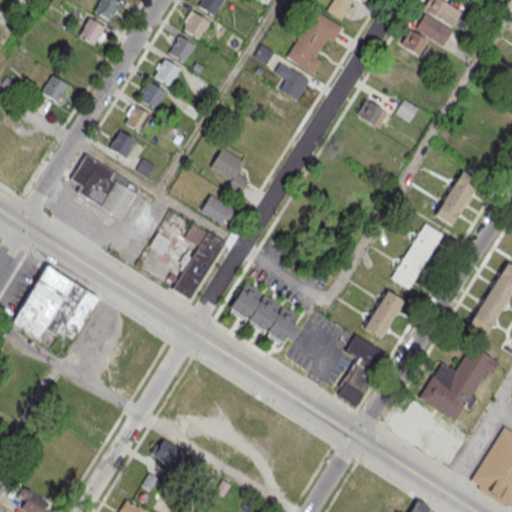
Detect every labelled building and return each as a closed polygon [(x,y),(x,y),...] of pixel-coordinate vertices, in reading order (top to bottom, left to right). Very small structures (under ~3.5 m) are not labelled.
[(108,20),(93,11),(99,0),(115,0),(119,2),(108,20)] [(221,0),(211,15),(197,6),(200,0),(221,0)] [(359,0),(365,2),(366,0),(330,0),(325,11),(343,19),(350,0),(359,0)] [(440,0),(458,11),(449,26),(424,11),(431,0),(440,0)] [(285,56),(312,73),(320,61),(314,57),(325,39),(331,42),(341,27),(314,10),(285,56)] [(197,38),(182,29),(193,11),(208,20),(197,38)] [(414,28),(423,14),(450,30),(441,46),(414,28)] [(92,44),(77,35),(88,17),(103,26),(92,44)] [(425,39),(409,29),(398,43),(415,55),(425,39)] [(182,62),(167,53),(179,35),(194,44),(182,62)] [(167,85),(153,76),(164,58),(179,67),(167,85)] [(279,62),(307,80),(295,100),(279,89),(284,79),(274,72),(279,62)] [(256,78),(244,72),(238,83),(250,90),(256,78)] [(67,85),(50,75),(39,94),(57,103),(67,85)] [(153,109),(138,100),(149,82),(164,91),(153,109)] [(263,104),(290,121),(300,105),(272,89),(263,104)] [(386,112),(364,98),(355,113),(376,128),(386,112)] [(402,98),(416,108),(408,121),(393,112),(402,98)] [(138,132),(123,123),(134,105),(149,114),(138,132)] [(481,122),(511,138),(511,116),(490,105),(481,122)] [(125,158),(136,140),(118,129),(107,147),(125,158)] [(468,159),(488,174),(499,161),(479,145),(468,159)] [(220,147),(243,161),(236,173),(247,180),(238,193),(226,186),(230,180),(208,167),(220,147)] [(83,152),(138,187),(137,189),(119,219),(76,191),(80,185),(67,176),(83,152)] [(476,180),(460,171),(433,214),(448,224),(476,180)] [(209,194),(234,209),(228,219),(225,217),(221,223),(199,210),(209,194)] [(389,276),(407,288),(441,234),(424,222),(389,276)] [(205,230),(224,242),(189,299),(169,287),(205,230)] [(467,323),(507,262),(511,265),(511,289),(483,334),(467,323)] [(44,264),(97,297),(75,333),(62,325),(56,335),(43,327),(36,338),(9,322),(44,264)] [(228,307),(245,317),(247,313),(249,314),(247,319),(263,329),(266,325),(268,326),(265,331),(282,341),(285,337),(289,340),(297,326),(293,324),(298,316),(281,306),(278,312),(276,310),(279,305),(263,294),(259,300),(257,299),(260,293),(244,282),(228,307)] [(402,300),(386,290),(363,326),(378,337),(402,300)] [(143,327),(164,341),(142,377),(120,363),(143,327)] [(385,351),(352,334),(343,352),(355,358),(336,395),(356,405),(385,351)] [(496,361),(470,344),(453,370),(440,362),(418,397),(453,419),(484,370),(489,372),(496,361)] [(386,425),(435,454),(451,427),(403,398),(386,425)] [(61,427),(87,442),(96,427),(70,412),(61,427)] [(502,426),(511,432),(511,506),(470,479),(502,426)] [(186,475),(195,458),(158,438),(149,455),(186,475)] [(157,478),(147,472),(139,485),(149,490),(157,478)] [(39,511),(46,501),(22,486),(16,495),(22,499),(17,506),(26,511),(39,511)] [(144,511),(145,510),(125,498),(116,511),(144,511)] [(410,511),(425,511),(429,506),(418,499),(410,511)]
